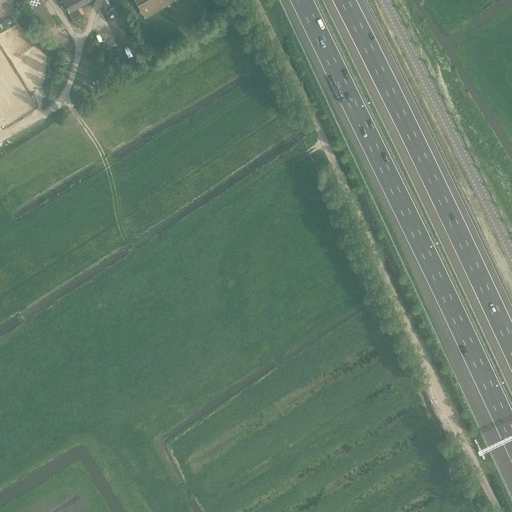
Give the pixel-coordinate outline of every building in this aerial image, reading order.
[(31,10),(44,1),(43,0),(26,0),(25,1),(31,10)] [(61,0),(68,13),(91,0),(61,0)] [(175,0),(133,0),(145,20),(176,2),(175,0)] [(40,26),(52,19),(44,3),(31,10),(40,26)] [(9,17),(3,22),(7,27),(13,23),(9,17)] [(61,56),(61,57),(61,59),(62,60),(63,61),(64,62),(65,63),(66,63),(68,63),(69,63),(71,62),(72,60),(72,59),(72,57),(72,56),(71,54),(70,53),(69,52),(67,52),(66,52),(64,52),(63,53),(62,54),(61,56)]
